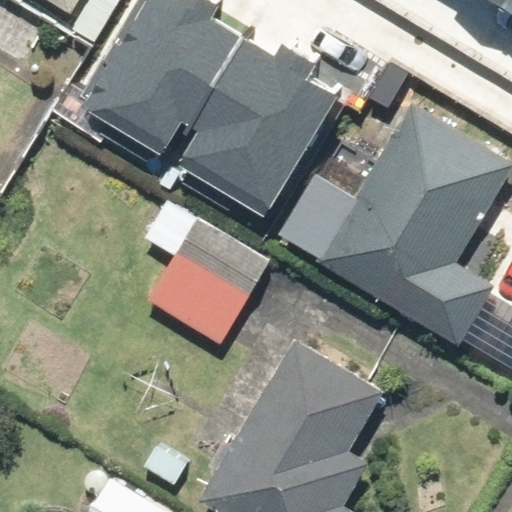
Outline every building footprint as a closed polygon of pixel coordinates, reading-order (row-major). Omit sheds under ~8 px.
[(184,111),(194,117),(255,16),(228,0),(150,0),(101,82),(175,126),(184,111)] [(255,16),(194,117),(205,123),(196,138),(270,182),(337,71),(316,58),(326,41),(293,21),(286,33),(255,16)] [(511,143),(426,94),(339,242),(474,320),(504,268),(462,243),(511,156),(511,143)] [(136,110),(119,139),(172,170),(189,141),(136,110)] [(181,252),(152,300),(228,346),(283,257),(178,193),(153,235),(181,252)] [(362,444),(396,389),(306,333),(206,494),(233,511),(374,511),(348,496),(375,452),(362,444)] [(182,511),(117,471),(91,511),(182,511)]
